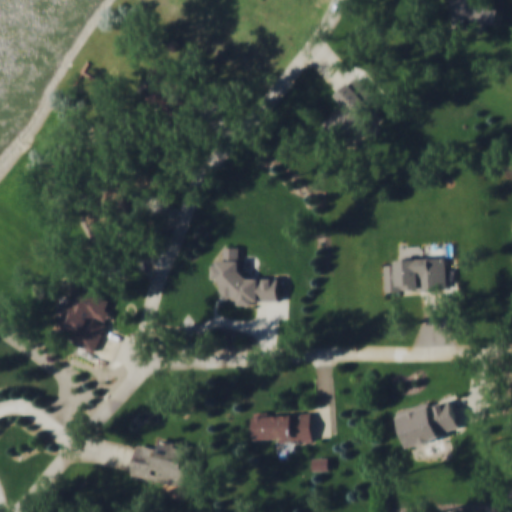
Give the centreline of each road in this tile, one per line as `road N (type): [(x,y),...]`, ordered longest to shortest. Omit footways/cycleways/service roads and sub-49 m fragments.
road 1 (residential): [(14,511),(148,362),(511,348)]
road 2 (residential): [(148,362),(142,351),(153,305),(200,188),(314,49),(341,0)]
